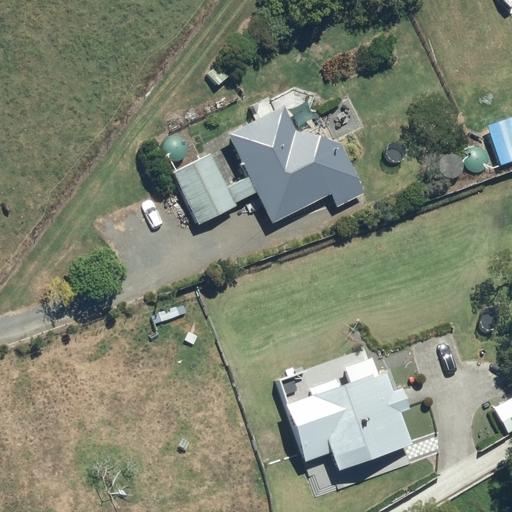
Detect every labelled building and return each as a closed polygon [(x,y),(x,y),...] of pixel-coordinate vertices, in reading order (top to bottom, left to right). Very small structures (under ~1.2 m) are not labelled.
[(214,89),(175,102),(180,118),(220,104),(214,89)] [(219,157),(229,152),(265,222),(324,192),(332,206),(358,192),(334,142),(295,130),(291,132),(277,104),(220,133),(223,139),(213,144),(219,157)] [(166,172),(192,223),(229,205),(203,153),(166,172)] [(459,156),(460,168),(470,167),(470,155),(459,156)] [(474,334),(480,345),(489,339),(484,329),(474,334)] [(304,394),(275,404),(287,437),(302,431),(310,452),(322,449),(326,459),(329,457),(333,468),(387,448),(382,433),(397,427),(389,404),(395,402),(390,388),(384,390),(377,371),(369,374),(363,357),(338,366),(342,379),(330,384),(328,378),(301,388),(304,394)] [(511,393),(489,406),(503,431),(511,426),(511,393)] [(476,410),(464,417),(467,423),(479,416),(476,410)] [(490,417),(476,425),(482,435),(496,427),(490,417)]
